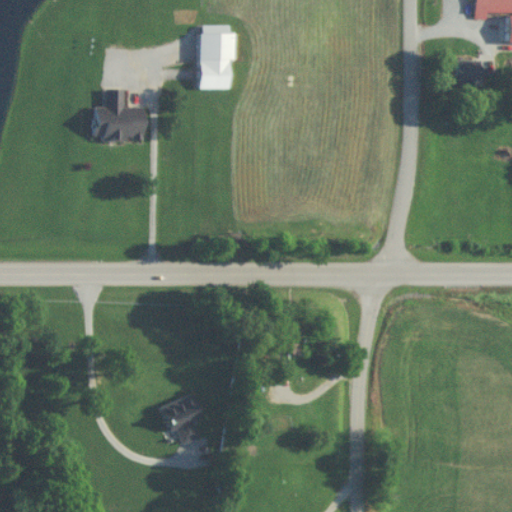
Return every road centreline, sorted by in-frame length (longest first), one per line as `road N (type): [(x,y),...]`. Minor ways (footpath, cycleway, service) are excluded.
road 1 (tertiary): [(409,0),(407,166),(361,361),(355,511)]
road 2 (secondary): [(511,274),(0,271)]
